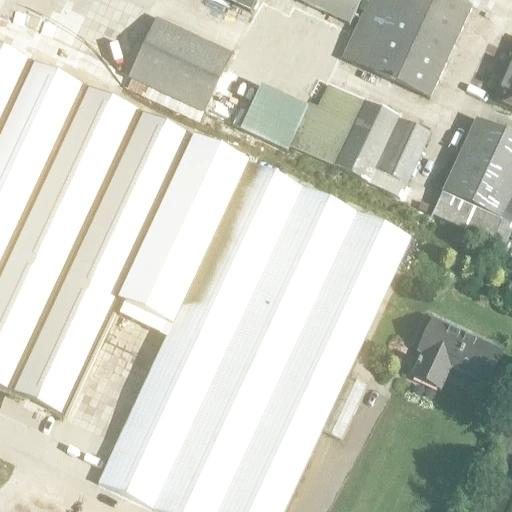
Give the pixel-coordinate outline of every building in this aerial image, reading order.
[(31,0),(22,22),(53,37),(69,0),(31,0)] [(223,0),(252,14),(258,0),(223,0)] [(289,0),(290,1),(349,27),(361,0),(289,0)] [(429,102),(470,11),(445,0),(369,0),(341,62),(429,102)] [(204,116),(232,58),(159,23),(131,81),(204,116)] [(0,50),(0,441),(153,511),(286,511),(322,435),(341,444),(366,390),(347,381),(411,242),(0,50)] [(511,61),(494,102),(511,110),(511,61)] [(282,82),(303,90),(309,75),(287,67),(282,82)] [(307,110),(289,149),(292,151),(400,202),(430,137),(331,90),(328,89),(318,111),(312,109),(309,107),(307,110)] [(511,140),(477,124),(434,221),(501,250),(507,236),(511,238),(511,220),(504,217),(510,204),(511,199),(511,140)] [(433,326),(419,357),(423,358),(413,381),(440,393),(450,371),(487,388),(501,356),(433,326)]
